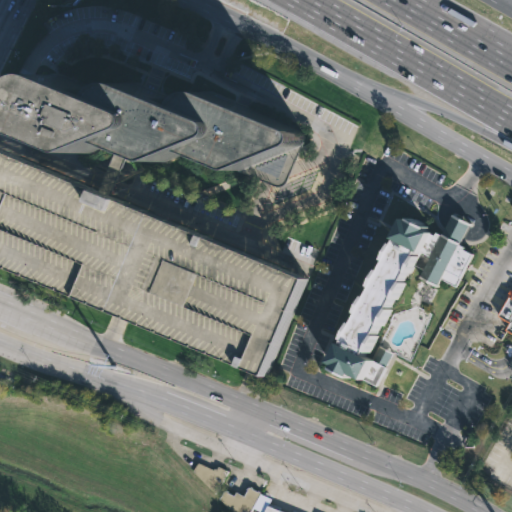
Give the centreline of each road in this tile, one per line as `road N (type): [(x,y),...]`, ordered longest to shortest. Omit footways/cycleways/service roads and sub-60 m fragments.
road 1 (primary): [(496,511),(0,303)]
road 2 (primary): [(0,344),(426,511)]
road 3 (secondary): [(184,0),(511,176)]
road 4 (motorway): [(304,0),(511,116)]
road 5 (motorway): [(314,67),(511,141)]
road 6 (motorway): [(511,65),(400,0)]
